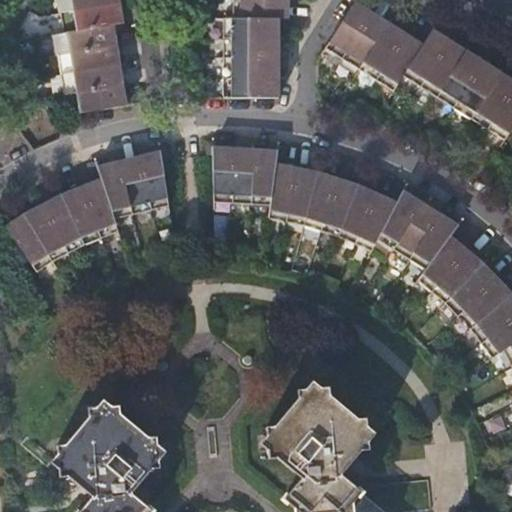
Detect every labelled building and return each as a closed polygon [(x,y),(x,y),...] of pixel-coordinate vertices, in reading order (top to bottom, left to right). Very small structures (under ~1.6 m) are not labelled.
[(60,0),(63,14),(129,5),(128,0),(60,0)] [(291,21),(292,1),(283,0),(237,0),(236,17),(281,20),(291,21)] [(344,61),(373,14),(356,3),(327,50),(344,61)] [(52,15),(55,35),(121,26),(124,24),(122,11),(129,11),(129,5),(63,14),(52,15)] [(361,71),(390,24),(373,14),(344,61),(361,71)] [(280,40),(281,20),(236,17),(226,17),(225,37),(280,40)] [(379,82),(408,36),(390,24),(361,71),(379,82)] [(55,35),(59,56),(118,47),(115,33),(122,32),(121,26),(55,35)] [(434,30),(424,46),(404,77),(421,87),(451,41),(434,30)] [(424,46),(408,36),(379,82),(395,92),(404,77),(424,46)] [(278,60),(280,40),(225,37),(223,56),(278,60)] [(468,51),(451,41),(421,87),(439,98),(468,51)] [(59,56),(62,76),(127,65),(126,59),(120,60),(118,47),(59,56)] [(485,62),(468,51),(439,98),(455,109),(485,62)] [(277,80),(278,60),(223,56),(222,77),(277,80)] [(502,72),(485,62),(455,109),(472,120),(502,72)] [(62,76),(65,95),(124,86),(122,72),(128,71),(127,65),(62,76)] [(511,92),(511,78),(502,72),(472,120),(489,131),(511,92)] [(276,100),(277,80),(222,77),(220,97),(276,100)] [(65,95),(69,117),(133,106),(132,99),(126,100),(124,86),(65,95)] [(511,92),(489,131),(505,141),(511,130),(511,92)] [(223,204),(225,150),(202,148),(203,193),(204,202),(223,204)] [(241,205),(245,151),(225,150),(223,204),(241,205)] [(265,152),(245,151),(241,205),(258,206),(263,166),(265,152)] [(149,153),(129,158),(139,211),(157,206),(149,153)] [(129,158),(110,163),(122,216),(139,211),(129,158)] [(89,169),(93,181),(104,220),(122,216),(110,163),(89,169)] [(284,170),(263,166),(258,206),(257,216),(274,221),(284,170)] [(304,173),(284,170),(274,221),(290,224),(304,173)] [(324,180),(304,173),(290,224),(309,230),(324,180)] [(344,186),(324,180),(309,230),(325,236),(344,186)] [(93,181),(72,189),(91,239),(109,232),(104,220),(93,181)] [(363,195),(344,186),(325,236),(342,243),(363,195)] [(72,189),(52,197),(74,246),(91,239),(72,189)] [(388,191),(381,203),(364,239),(381,249),(409,201),(393,191),(390,190),(388,191)] [(381,203),(363,195),(342,243),(358,250),(364,239),(381,203)] [(52,197),(34,206),(58,255),(74,246),(52,197)] [(425,211),(409,201),(381,249),(395,258),(425,211)] [(34,206),(17,215),(43,262),(58,255),(34,206)] [(442,222),(425,211),(395,258),(410,268),(435,232),(442,222)] [(43,262),(17,215),(0,226),(0,228),(28,272),(43,262)] [(451,246),(435,232),(410,268),(404,277),(419,289),(451,246)] [(468,260),(451,246),(419,289),(431,301),(468,260)] [(482,273),(468,260),(431,301),(444,312),(482,273)] [(498,288),(482,273),(444,312),(457,325),(498,288)] [(511,306),(498,288),(457,325),(469,340),(511,306)] [(511,329),(511,306),(469,340),(478,351),(480,352),(490,345),(511,329)] [(511,329),(490,345),(500,363),(511,355),(511,329)] [(511,379),(511,355),(500,363),(510,381),(511,379)] [(323,383),(310,384),(309,378),(298,380),(299,392),(278,419),(269,421),(269,432),(276,432),(277,442),(270,443),(271,453),(277,452),(302,472),(286,494),(307,511),(308,511),(321,496),(321,490),(328,490),(329,495),(344,506),(361,485),(343,469),(361,445),(371,444),(370,434),(364,434),(363,424),(370,423),(368,412),(360,412),(333,391),(332,376),(322,377),(323,383)] [(100,397),(89,398),(90,412),(69,440),(60,441),(61,452),(69,452),(69,464),(63,466),(63,473),(69,473),(93,492),(79,511),(113,511),(113,510),(121,510),(121,511),(148,511),(155,503),(136,488),(155,463),(162,462),(162,452),(154,452),(154,442),(161,442),(160,433),(152,433),(124,410),(122,395),(113,396),(113,402),(101,402),(100,397)]
